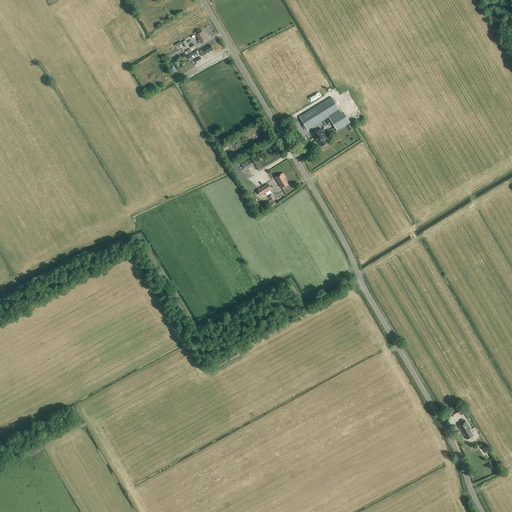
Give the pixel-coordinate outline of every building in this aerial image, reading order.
[(200,42),(201,43),(202,44),(204,42),(204,41),(206,40),(202,32),(196,35),(199,40),(198,41),(199,43),(200,42)] [(210,45),(199,52),(202,56),(213,50),(210,45)] [(187,56),(190,60),(198,55),(196,51),(187,56)] [(329,117),(335,127),(337,131),(350,123),(344,113),(342,115),(331,97),(299,117),(308,130),(329,117)] [(326,138),(320,128),(311,133),(317,143),(319,142),(322,147),(326,144),(323,139),(326,138)] [(252,159),(248,162),(253,170),(257,168),(252,159)] [(282,188),(288,185),(285,179),(286,178),(283,173),(276,177),(282,188)] [(271,190),(268,184),(258,190),(261,196),(271,190)] [(455,416),(462,412),(460,408),(452,412),(455,416)] [(467,439),(473,436),(470,430),(471,430),(465,420),(458,425),(463,434),(464,434),(467,439)]
